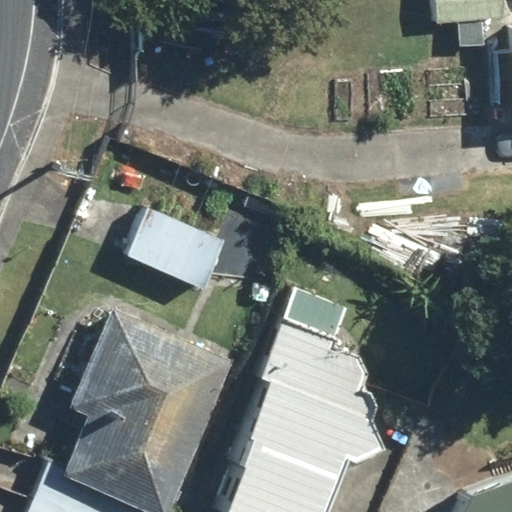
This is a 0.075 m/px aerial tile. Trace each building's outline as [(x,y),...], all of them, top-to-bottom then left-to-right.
[(489,0),(421,0),(423,27),(491,23),(489,0)] [(511,25),(490,27),(497,130),(511,128),(511,25)] [(211,245),(133,212),(112,262),(190,295),(211,245)] [(145,511),(213,366),(98,314),(86,339),(73,333),(51,382),(63,388),(53,411),(70,418),(41,480),(111,511),(145,511)] [(371,448),(361,409),(342,401),(359,363),(272,324),(246,381),(256,385),(199,511),(299,511),(319,468),(371,448)] [(511,511),(511,437),(483,425),(447,511),(511,511)]
